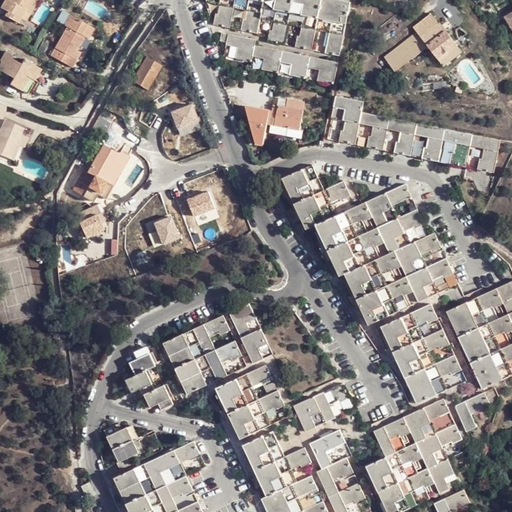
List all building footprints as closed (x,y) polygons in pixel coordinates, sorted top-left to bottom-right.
[(0,14),(0,15),(13,23),(21,8),(27,11),(32,0),(0,0),(0,6),(4,9),(0,14)] [(333,54),(343,0),(199,0),(211,2),(209,10),(207,10),(205,24),(224,27),(229,6),(240,7),(238,17),(235,17),(233,29),(254,33),(256,18),(267,21),(266,28),(264,28),(261,41),(278,44),(282,24),(294,26),(293,33),(291,33),(289,46),(305,49),(308,29),(323,31),(321,39),(319,40),(316,52),(333,54)] [(21,8),(13,23),(19,26),(27,11),(21,8)] [(73,50),(81,36),(78,34),(85,24),(66,13),(60,25),(64,27),(48,55),(68,67),(78,52),(73,50)] [(422,39),(438,24),(430,14),(414,29),(417,32),(422,39)] [(440,22),(438,24),(422,39),(427,46),(444,67),(463,52),(440,22)] [(78,34),(81,36),(85,39),(91,28),(85,24),(78,34)] [(427,46),(422,39),(417,32),(385,59),(396,72),(412,58),(422,50),(427,46)] [(327,80),(331,59),(251,46),(252,40),(215,34),(213,43),(222,44),(221,46),(231,47),(229,57),(246,60),(247,56),(258,59),(256,69),(271,71),(273,62),(286,64),(284,73),(302,77),(304,68),(315,70),(313,78),(327,80)] [(422,50),(412,58),(418,65),(428,57),(422,50)] [(6,83),(24,94),(39,69),(21,59),(18,64),(8,59),(10,56),(3,51),(0,55),(0,71),(9,77),(6,83)] [(148,91),(161,66),(145,58),(132,83),(148,91)] [(333,105),(360,110),(362,99),(335,94),(333,105)] [(290,97),(289,105),(302,107),(303,99),(290,97)] [(303,131),(303,129),(306,108),(302,107),(289,105),(281,104),(277,124),(276,127),(303,131)] [(498,140),(364,111),(360,110),(333,105),(331,105),(329,113),(339,115),(336,125),(334,125),(332,136),(350,141),(355,120),(368,123),(365,131),(364,131),(362,143),(378,146),(384,126),(394,129),(389,150),(407,153),(412,134),(426,137),(424,145),(421,145),(419,156),(437,159),(442,140),(455,143),(452,152),(450,152),(448,162),(466,165),(469,146),(481,149),(479,158),(477,158),(474,168),(491,172),(498,140)] [(267,146),(269,107),(253,106),(250,145),(267,146)] [(0,156),(8,160),(15,145),(18,146),(21,147),(25,138),(17,135),(19,129),(0,121),(0,156)] [(306,130),(303,129),(303,131),(276,127),(277,124),(273,124),(271,133),(305,140),(306,130)] [(15,145),(8,160),(12,161),(18,146),(15,145)] [(105,200),(127,159),(121,155),(117,154),(115,154),(101,147),(88,172),(84,169),(71,193),(75,195),(79,189),(86,192),(88,188),(99,195),(98,197),(105,200)] [(342,181),(322,190),(311,166),(282,180),(300,219),(305,230),(315,225),(339,277),(344,275),(367,325),(399,310),(394,300),(413,292),(418,302),(437,293),(433,283),(442,279),(443,280),(453,276),(445,258),(427,266),(422,255),(431,251),(432,254),(441,249),(433,233),(411,243),(405,231),(413,228),(414,230),(423,225),(415,208),(397,216),(392,205),(409,197),(402,182),(333,214),(329,203),(340,198),(341,199),(349,196),(342,181)] [(102,222),(97,207),(77,215),(83,231),(102,222)] [(511,281),(447,311),(481,387),(509,374),(504,363),(511,359),(511,281)] [(251,302),(229,312),(253,363),(268,356),(264,347),(269,344),(262,327),(257,329),(253,322),(259,319),(251,302)] [(451,345),(443,328),(425,337),(420,327),(432,321),(433,323),(439,320),(431,303),(381,326),(419,404),(450,389),(445,379),(455,374),(456,377),(465,372),(458,356),(440,365),(433,352),(442,348),(443,349),(451,345)] [(229,333),(221,316),(164,342),(188,394),(228,376),(224,365),(232,361),(233,364),(241,360),(233,340),(215,348),(210,339),(219,335),(220,337),(229,333)] [(154,363),(145,344),(132,349),(135,357),(127,360),(132,374),(123,378),(129,393),(138,389),(141,395),(144,394),(149,407),(158,403),(161,408),(173,403),(163,381),(154,385),(146,367),(154,363)] [(286,404),(280,391),(278,388),(261,396),(255,384),(263,380),(264,382),(274,377),(268,363),(217,386),(241,438),(273,423),(267,410),(276,406),(277,408),(286,404)] [(303,426),(327,416),(333,413),(327,399),(336,395),(337,397),(346,394),(339,378),(290,399),(303,426)] [(488,405),(482,392),(452,405),(464,430),(475,424),(470,413),(488,405)] [(451,439),(453,442),(463,438),(456,422),(437,430),(432,418),(450,410),(445,398),(372,430),(383,455),(365,463),(386,511),(392,511),(416,501),(411,490),(422,485),(423,487),(434,482),(439,493),(460,483),(442,443),(451,439)] [(104,430),(121,467),(128,464),(132,462),(130,458),(138,454),(126,427),(119,431),(116,425),(104,430)] [(350,484),(345,486),(341,488),(336,477),(341,475),(341,476),(346,474),(354,470),(347,453),(352,451),(341,427),(332,431),(325,434),(312,440),(324,467),(318,470),(336,511),(351,511),(347,503),(351,501),(356,499),(356,500),(356,501),(366,497),(358,480),(350,484)] [(276,457),(285,453),(274,430),(265,434),(276,457)] [(305,444),(285,453),(276,457),(265,434),(242,444),(264,493),(260,495),(267,511),(327,511),(321,498),(304,506),(299,495),(307,491),(308,494),(318,489),(310,472),(296,478),(291,466),(301,462),(302,465),(313,460),(305,444)] [(194,439),(174,448),(117,473),(134,511),(206,511),(201,500),(182,508),(177,496),(184,493),(184,494),(196,489),(184,462),(200,455),(194,439)] [(87,500),(94,496),(90,487),(83,491),(87,500)] [(463,503),(459,490),(430,503),(433,511),(446,511),(463,503)]
